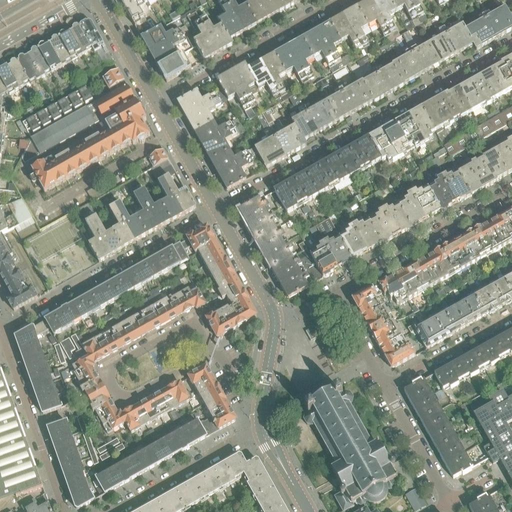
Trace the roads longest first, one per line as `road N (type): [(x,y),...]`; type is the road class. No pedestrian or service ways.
road 1 (residential): [(217,211),(511,44)]
road 2 (residential): [(217,211),(0,330)]
road 3 (residential): [(208,354),(125,400),(111,389),(109,369),(190,324),(202,337)]
road 4 (residential): [(340,0),(157,103)]
road 5 (residential): [(335,292),(511,193)]
road 6 (residential): [(67,511),(0,330)]
road 7 (residential): [(105,511),(261,428)]
road 8 (residential): [(385,388),(511,316)]
road 9 (residential): [(450,501),(385,388)]
road 10 (tertiary): [(275,323),(217,211)]
road 11 (tertiary): [(217,211),(157,103)]
